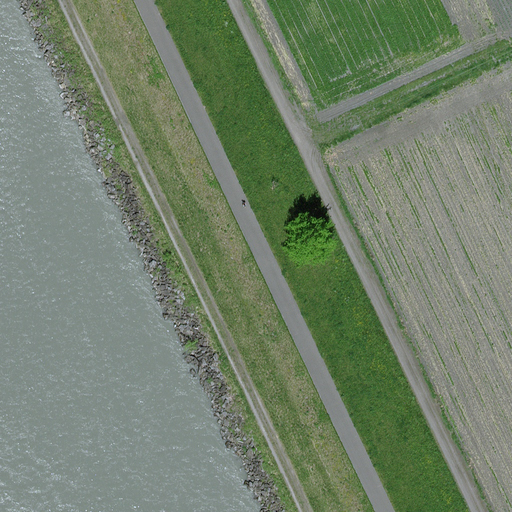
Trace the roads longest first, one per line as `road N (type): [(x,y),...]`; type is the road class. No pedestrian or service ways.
road 1 (track): [(312,511),(71,0)]
road 2 (track): [(241,0),(481,511)]
